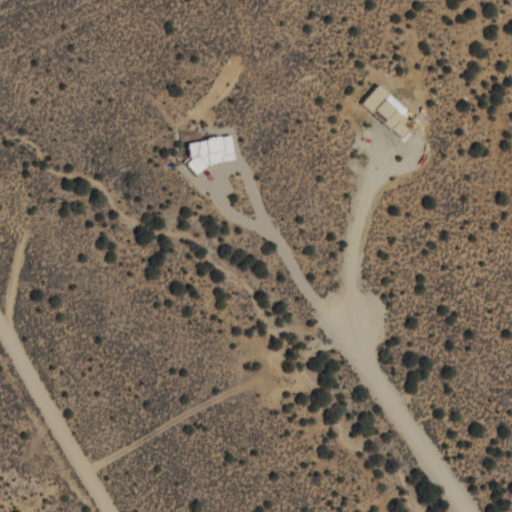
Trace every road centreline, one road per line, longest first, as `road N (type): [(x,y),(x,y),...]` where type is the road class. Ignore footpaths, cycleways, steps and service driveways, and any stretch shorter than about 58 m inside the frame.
road 1 (residential): [(359,314),(374,375),(469,511)]
road 2 (residential): [(0,311),(110,511)]
